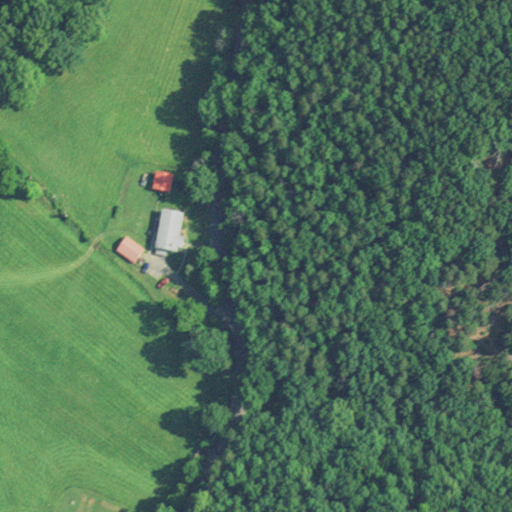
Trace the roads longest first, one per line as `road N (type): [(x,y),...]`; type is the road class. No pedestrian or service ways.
road 1 (tertiary): [(184,511),(234,408),(238,382),(223,264),(222,143),(250,0)]
road 2 (residential): [(234,408),(275,439),(359,444),(477,437),(511,420)]
